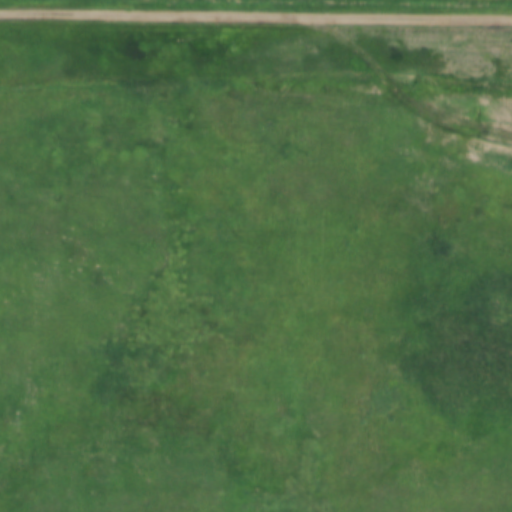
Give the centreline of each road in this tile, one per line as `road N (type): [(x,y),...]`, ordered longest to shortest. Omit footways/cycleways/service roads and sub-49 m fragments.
road 1 (track): [(0,14),(282,16),(346,40),(412,103),(511,134)]
road 2 (track): [(511,17),(282,16)]
